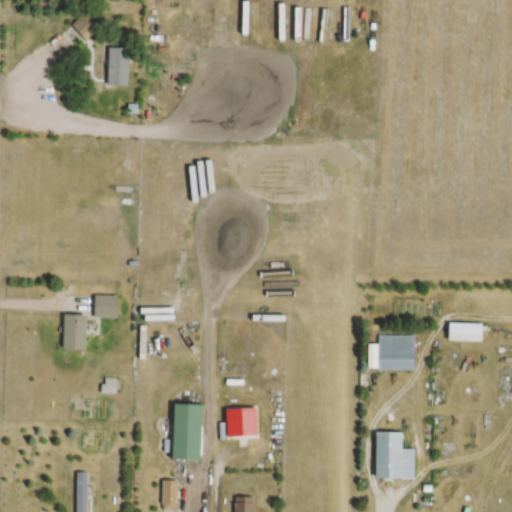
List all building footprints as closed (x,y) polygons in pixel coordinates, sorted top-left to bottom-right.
[(98,26),(83,13),(72,25),(87,38),(98,26)] [(114,69),(106,69),(106,41),(90,42),(91,89),(114,89),(114,69)] [(119,317),(119,294),(95,294),(95,317),(119,317)] [(87,314),(65,314),(65,348),(87,348),(87,314)] [(484,340),(484,322),(448,322),(448,340),(484,340)] [(414,369),(414,333),(377,334),(378,343),(370,343),(370,369),(414,369)] [(204,403),(172,402),(171,458),(203,459),(204,403)] [(415,449),(404,449),(404,431),(377,431),(377,477),(415,477),(415,449)] [(74,511),(87,511),(87,472),(74,472),(74,511)] [(178,480),(162,480),(162,510),(178,510),(178,480)] [(253,511),(254,496),(235,496),(234,511),(253,511)]
